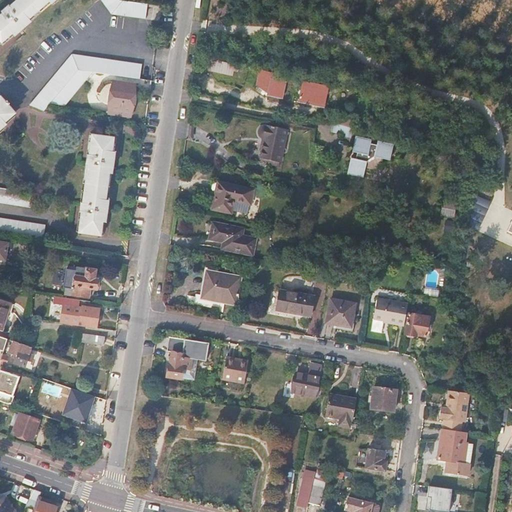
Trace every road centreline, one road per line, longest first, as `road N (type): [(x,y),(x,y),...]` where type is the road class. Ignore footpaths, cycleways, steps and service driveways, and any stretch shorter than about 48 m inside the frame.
road 1 (residential): [(139,316),(404,363),(417,388),(399,511)]
road 2 (residential): [(186,0),(139,316)]
road 3 (residential): [(139,316),(111,497)]
